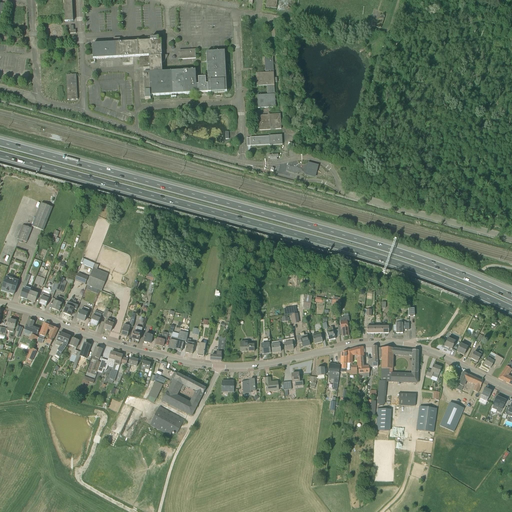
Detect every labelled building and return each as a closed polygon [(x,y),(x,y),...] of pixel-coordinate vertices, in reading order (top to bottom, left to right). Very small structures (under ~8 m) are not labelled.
[(63,0),(65,22),(73,21),(72,0),(63,0)] [(276,9),(277,0),(266,0),(266,7),(276,9)] [(380,29),(385,16),(380,15),(376,27),(380,29)] [(139,57),(162,55),(161,41),(159,41),(158,38),(150,39),(150,41),(121,43),(121,41),(120,41),(120,38),(113,38),(114,43),(92,45),(93,59),(139,57)] [(185,50),(185,47),(181,47),(181,50),(179,51),(179,60),(196,59),(195,50),(185,50)] [(206,52),(208,84),(208,93),(227,92),(225,51),(206,52)] [(162,55),(139,57),(140,68),(149,67),(162,66),(162,63),(164,62),(168,55),(162,55)] [(264,58),(265,71),(274,71),(273,57),(264,58)] [(195,71),(143,73),(145,100),(151,99),(150,96),(197,93),(195,71)] [(257,87),(262,86),(266,86),(267,95),(275,95),(274,83),(277,83),(277,78),(274,78),(273,72),(271,73),(256,74),(257,87)] [(67,100),(71,100),(77,100),(76,75),(66,75),(67,100)] [(198,85),(196,85),(197,93),(208,93),(208,84),(206,85),(205,78),(198,78),(198,85)] [(258,109),(263,108),(276,107),(275,95),(267,95),(262,95),(257,96),(258,109)] [(270,114),(270,113),(267,113),(267,115),(258,116),(259,131),(264,130),(281,129),(280,114),(270,114)] [(247,146),(250,146),(282,145),(282,135),(268,136),(268,137),(249,138),(247,138),(247,146)] [(318,166),(307,163),(304,175),(315,178),(318,166)] [(41,246),(46,232),(43,231),(53,208),(41,203),(32,227),(40,230),(34,243),(41,246)] [(26,242),(32,229),(23,225),(17,239),(26,242)] [(59,241),(63,230),(57,227),(52,239),(59,241)] [(39,273),(46,276),(48,271),(44,270),(44,269),(41,267),(39,273)] [(102,291),(108,274),(97,270),(93,268),(86,285),(102,291)] [(42,286),(46,276),(39,273),(38,273),(35,283),(42,286)] [(85,285),(88,277),(78,273),(75,281),(85,285)] [(65,285),(63,284),(65,279),(61,277),(58,284),(56,290),(63,293),(65,285)] [(14,295),(18,281),(12,279),(10,282),(5,280),(1,291),(14,295)] [(44,288),(41,294),(40,297),(42,297),(39,304),(46,307),(49,299),(50,297),(52,298),(56,290),(58,284),(54,283),(51,291),(44,288)] [(27,300),(30,292),(24,289),(21,297),(27,300)] [(30,292),(27,300),(35,303),(38,295),(30,292)] [(310,308),(312,297),(312,296),(305,295),(303,307),(310,308)] [(54,302),(52,309),(59,312),(61,305),(63,301),(56,299),(54,302)] [(68,303),(67,306),(64,314),(71,316),(74,309),(77,310),(78,307),(78,306),(68,302),(68,303)] [(88,314),(87,314),(89,309),(84,307),(82,312),(80,311),(77,319),(84,322),(88,314)] [(297,314),(296,308),(289,310),(292,324),(299,323),(298,314),(297,314)] [(97,327),(100,319),(102,316),(95,313),(93,317),(90,324),(97,327)] [(132,328),(133,323),(136,314),(132,313),(130,322),(129,327),(124,325),(123,328),(121,336),(124,337),(126,338),(126,337),(127,338),(129,330),(130,327),(132,328)] [(349,336),(347,322),(349,322),(348,317),(340,318),(340,323),(341,326),(338,326),(340,336),(343,335),(344,337),(349,336)] [(114,321),(109,319),(108,319),(107,322),(104,330),(111,332),(114,324),(113,324),(114,321)] [(13,333),(16,322),(9,320),(7,327),(8,327),(7,329),(1,327),(0,329),(0,334),(5,336),(7,331),(13,333)] [(27,325),(25,330),(37,334),(39,330),(32,327),(34,322),(29,320),(27,325)] [(405,323),(405,322),(402,322),(402,323),(396,323),(396,326),(393,326),(393,331),(396,331),(396,334),(403,333),(403,329),(405,329),(405,330),(409,330),(409,323),(405,323)] [(48,329),(49,326),(44,324),(40,335),(39,338),(38,338),(41,340),(41,341),(43,342),(48,329)] [(23,329),(18,327),(15,337),(19,339),(23,329)] [(50,345),(51,345),(58,329),(54,327),(52,331),(46,343),(47,344),(46,346),(49,347),(50,345)] [(141,334),(142,328),(136,327),(136,329),(135,333),(134,332),(132,339),(139,341),(141,334)] [(329,341),(335,339),(333,328),(326,330),(329,341)] [(158,339),(156,345),(163,347),(164,341),(166,341),(168,334),(163,332),(162,337),(158,336),(158,339)] [(57,351),(59,352),(56,355),(54,358),(58,361),(62,354),(67,345),(71,337),(65,335),(60,333),(57,341),(62,343),(63,344),(61,347),(60,346),(57,351)] [(315,345),(322,343),(320,333),(312,335),(315,345)] [(151,344),(152,336),(146,334),(144,342),(151,344)] [(307,338),(307,335),(301,336),(300,335),(297,336),(299,343),(302,343),(303,348),(310,346),(308,338),(307,338)] [(169,344),(168,348),(175,350),(178,338),(171,336),(171,340),(170,340),(169,344)] [(178,338),(175,350),(181,352),(182,347),(183,348),(184,342),(186,343),(187,338),(184,337),(183,339),(178,338)] [(452,350),(455,342),(456,340),(449,337),(445,346),(452,350)] [(283,347),(283,345),(282,340),(282,338),(278,339),(279,344),(272,345),(273,353),(281,352),(280,348),(283,347)] [(282,340),(283,345),(285,344),(286,351),(293,350),(293,347),(296,346),(294,338),(291,339),(284,340),(282,340)] [(76,357),(78,352),(75,351),(76,348),(79,341),(73,339),(70,346),(75,348),(72,355),(76,357)] [(224,351),(225,341),(218,340),(218,348),(217,356),(211,356),(210,361),(221,362),(222,351),(224,351)] [(192,354),(194,347),(195,344),(187,342),(185,353),(192,354)] [(248,345),(248,342),(241,342),(241,352),(254,352),(254,345),(248,345)] [(76,357),(72,369),(75,370),(80,356),(86,359),(90,350),(89,350),(91,346),(88,345),(88,344),(85,343),(85,344),(82,352),(81,353),(78,352),(76,357)] [(204,356),(205,348),(206,345),(200,344),(198,355),(204,356)] [(263,355),(271,354),(269,344),(261,345),(263,355)] [(464,355),(468,348),(461,344),(457,352),(464,355)] [(362,347),(357,348),(353,349),(347,351),(347,363),(351,364),(352,356),(354,355),(358,355),(358,358),(359,374),(369,373),(369,367),(364,367),(362,347)] [(98,349),(96,348),(92,357),(99,359),(103,350),(99,349),(98,349)] [(410,357),(410,351),(393,349),(378,348),(378,360),(382,360),(381,381),(379,381),(377,409),(383,409),(383,405),(385,405),(387,382),(418,383),(418,364),(412,364),(412,375),(403,375),(403,357),(410,357)] [(35,350),(31,349),(26,361),(31,363),(32,361),(36,351),(35,350)] [(412,364),(418,364),(418,352),(410,351),(410,357),(409,358),(412,358),(412,364)] [(478,362),(482,353),(479,351),(478,354),(474,352),(471,359),(478,362)] [(115,361),(117,354),(111,352),(108,363),(101,361),(101,363),(99,368),(98,372),(102,373),(104,369),(106,370),(108,365),(113,367),(114,365),(115,361)] [(114,365),(113,367),(112,370),(108,379),(115,381),(118,372),(115,371),(116,367),(118,365),(120,366),(123,356),(117,354),(115,361),(114,365)] [(497,363),(500,359),(497,357),(495,359),(493,358),(492,361),(488,358),(484,365),(491,368),(495,361),(497,363)] [(137,367),(139,360),(131,358),(129,364),(127,364),(124,373),(128,374),(130,365),(137,367)] [(143,362),(141,371),(145,372),(148,373),(151,364),(143,362)] [(339,372),(340,369),(340,366),(336,366),(333,366),(333,364),(329,364),(328,376),(336,377),(335,384),(338,384),(339,372)] [(357,374),(357,365),(351,365),(351,370),(347,370),(347,374),(357,374)] [(439,375),(441,368),(434,365),(431,371),(428,370),(426,375),(431,377),(432,377),(437,379),(439,375)] [(511,378),(506,376),(511,370),(506,367),(498,379),(506,383),(511,385),(511,378)] [(318,377),(325,376),(324,368),(317,369),(318,377)] [(478,393),(482,383),(483,381),(468,375),(463,372),(456,389),(461,392),(466,380),(477,385),(474,391),(478,393)] [(175,373),(171,380),(173,381),(162,401),(192,416),(206,389),(175,373)] [(300,382),(299,373),(292,374),(292,383),(294,383),(295,387),(303,386),(302,382),(300,382)] [(153,381),(163,385),(166,379),(157,375),(153,381)] [(271,383),(270,378),(265,379),(266,391),(279,390),(278,382),(271,383)] [(256,391),(254,380),(250,380),(250,381),(242,382),(243,390),(251,389),(251,391),(256,391)] [(234,393),(234,381),(222,381),(222,392),(234,393)] [(283,391),(291,390),(291,382),(283,383),(283,391)] [(487,402),(491,392),(484,389),(480,399),(487,402)] [(415,405),(415,397),(399,397),(399,405),(415,405)] [(504,406),(506,401),(497,397),(495,400),(496,400),(493,406),(492,408),(495,409),(496,407),(502,410),(503,406),(504,406)] [(375,417),(376,401),(366,401),(365,417),(375,417)] [(454,432),(463,409),(450,403),(440,426),(454,432)] [(434,432),(437,409),(420,407),(416,430),(434,432)] [(177,433),(184,420),(159,408),(150,425),(170,436),(173,431),(177,433)] [(390,411),(377,410),(376,430),(390,430),(390,411)]
